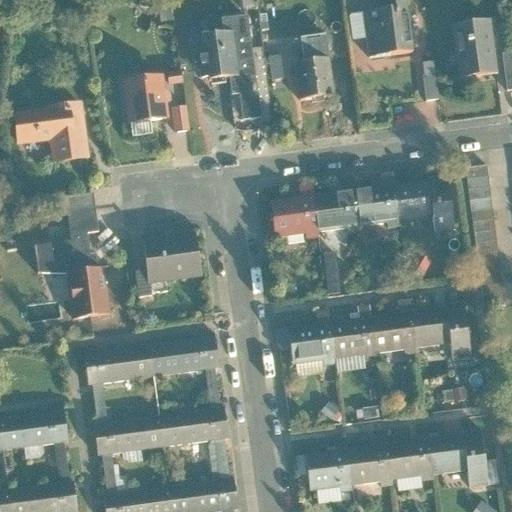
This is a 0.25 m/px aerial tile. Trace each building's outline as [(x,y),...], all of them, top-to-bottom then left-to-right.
[(362,8),(368,59),(412,53),(404,0),(378,0),(379,5),(362,8)] [(220,30),(192,34),(199,80),(226,77),(229,94),(237,92),(241,119),(259,117),(246,14),(219,16),(220,30)] [(496,72),(489,19),(450,24),(457,77),(496,72)] [(506,91),(511,90),(511,50),(501,52),(506,91)] [(274,79),(284,78),(282,56),(272,57),(274,79)] [(332,95),(327,57),(293,62),(298,100),(332,95)] [(160,73),(120,79),(126,123),(166,117),(160,73)] [(438,101),(435,73),(422,74),(425,102),(438,101)] [(86,159),(78,101),(42,106),(42,108),(11,111),(14,145),(47,140),(50,164),(86,159)] [(152,122),(127,126),(129,137),(154,133),(152,122)] [(503,306),(484,164),(463,167),(482,309),(503,306)] [(381,186),(352,189),(357,227),(386,223),(387,229),(398,227),(398,221),(393,184),(392,172),(380,174),(381,186)] [(445,178),(393,184),(398,221),(431,217),(433,234),(453,231),(445,178)] [(299,196),(269,200),(274,237),(304,233),(305,240),(317,239),(316,232),(311,195),(310,183),(298,185),(299,196)] [(311,195),(316,232),(345,228),(346,234),(358,233),(357,227),(352,189),(311,195)] [(91,193),(63,196),(65,210),(93,207),(91,193)] [(95,230),(93,207),(65,210),(67,233),(85,231),(95,230)] [(85,231),(67,233),(68,240),(32,245),(36,273),(63,273),(69,321),(108,316),(101,267),(96,267),(94,253),(88,253),(85,231)] [(199,277),(194,233),(141,239),(144,270),(146,283),(149,283),(199,277)] [(337,253),(323,254),(325,294),(339,293),(337,253)] [(146,283),(144,270),(134,271),(137,298),(150,296),(149,283),(146,283)] [(398,313),(370,317),(375,354),(402,351),(403,356),(416,354),(415,349),(411,312),(409,299),(397,301),(398,313)] [(328,322),(333,359),(362,355),(363,361),(376,360),(375,354),(370,317),(369,304),(356,306),(357,318),(328,322)] [(411,312),(415,349),(449,345),(451,362),(470,360),(463,305),(411,312)] [(316,324),(286,327),(290,364),(321,361),(322,367),(334,365),(333,359),(328,322),(327,309),(315,311),(316,324)] [(212,336),(148,346),(152,377),(217,368),(212,336)] [(82,355),(86,386),(152,377),(148,346),(82,355)] [(223,407),(158,416),(162,448),(227,440),(223,407)] [(62,411),(0,418),(0,440),(1,451),(66,443),(62,411)] [(91,424),(95,456),(162,448),(158,416),(91,424)] [(415,439),(386,442),(392,480),(420,476),(421,482),(433,480),(433,475),(427,437),(426,426),(414,428),(415,439)] [(479,429),(427,437),(433,475),(465,469),(468,488),(487,485),(479,429)] [(345,448),(351,486),(379,482),(379,488),(393,486),(392,480),(386,442),(385,432),(373,434),(374,444),(345,448)] [(333,450),(304,454),(309,492),(339,488),(340,494),(352,491),(351,486),(345,448),(344,439),(333,440),(333,450)] [(232,479),(167,487),(169,511),(226,511),(236,511),(232,479)] [(75,511),(71,480),(6,490),(8,511),(75,511)] [(101,495),(103,511),(169,511),(167,487),(101,495)] [(0,511),(8,511),(6,490),(0,490),(0,511)]
